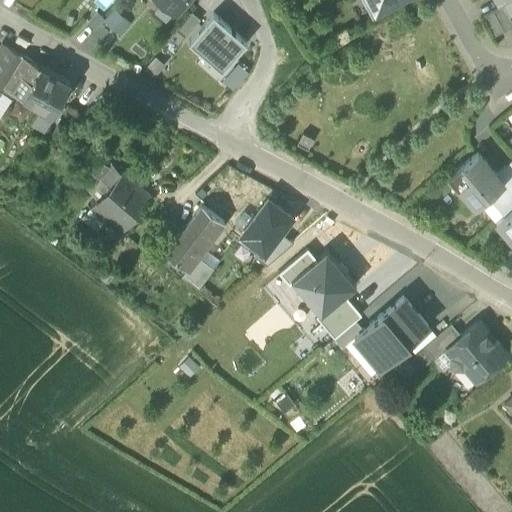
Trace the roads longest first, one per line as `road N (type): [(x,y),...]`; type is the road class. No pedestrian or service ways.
road 1 (residential): [(511,307),(225,137)]
road 2 (residential): [(225,137),(0,21)]
road 3 (residential): [(254,0),(289,55),(225,137)]
